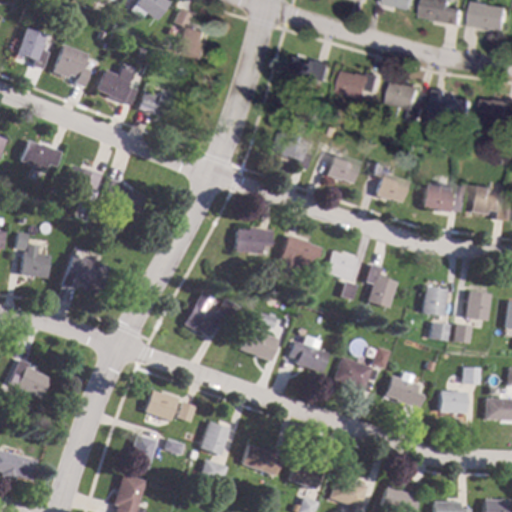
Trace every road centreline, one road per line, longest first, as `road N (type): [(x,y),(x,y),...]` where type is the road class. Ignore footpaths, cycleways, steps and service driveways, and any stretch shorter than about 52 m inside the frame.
road 1 (residential): [(267,0),(214,161),(114,345),(55,511)]
road 2 (residential): [(511,257),(419,245),(0,91)]
road 3 (residential): [(511,463),(423,461),(114,345),(0,316)]
road 4 (residential): [(511,71),(453,65),(239,0)]
